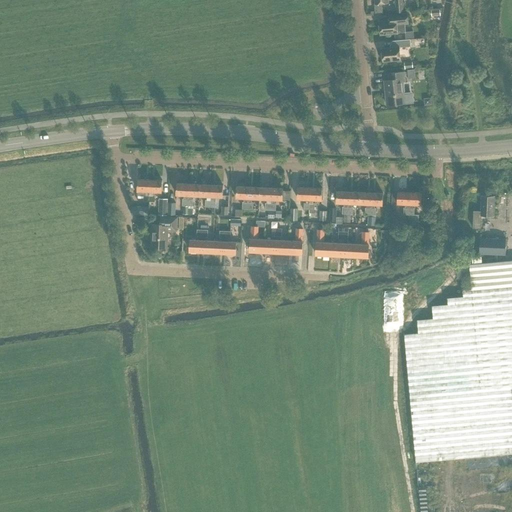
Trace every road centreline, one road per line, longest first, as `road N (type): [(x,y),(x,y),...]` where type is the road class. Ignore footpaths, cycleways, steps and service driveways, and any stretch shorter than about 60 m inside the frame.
road 1 (unclassified): [(113,158),(437,173),(437,151)]
road 2 (unclassified): [(328,277),(131,270),(113,158)]
road 3 (tertiary): [(367,149),(129,129)]
road 4 (residential): [(367,149),(355,0)]
